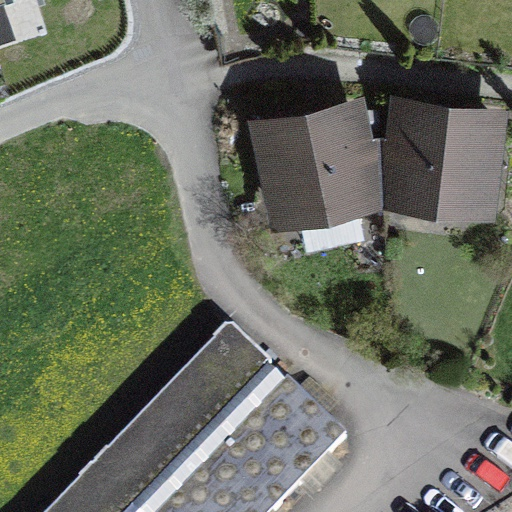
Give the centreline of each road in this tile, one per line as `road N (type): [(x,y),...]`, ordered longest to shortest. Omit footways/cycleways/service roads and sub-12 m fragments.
road 1 (residential): [(332,511),(398,435),(242,293),(182,75)]
road 2 (residential): [(511,97),(182,75)]
road 3 (residential): [(182,75),(0,147)]
